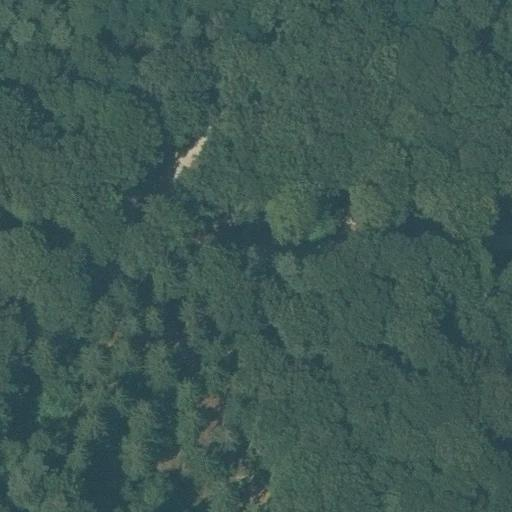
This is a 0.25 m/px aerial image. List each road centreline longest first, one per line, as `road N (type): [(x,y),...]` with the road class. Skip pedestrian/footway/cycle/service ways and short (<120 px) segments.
road 1 (secondary): [(511,199),(0,214)]
road 2 (track): [(313,113),(226,120),(164,155)]
